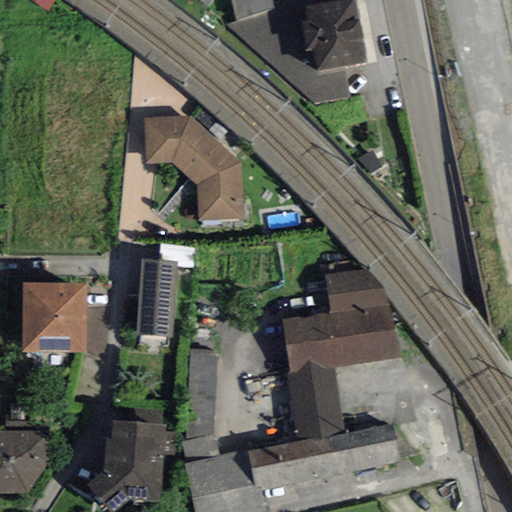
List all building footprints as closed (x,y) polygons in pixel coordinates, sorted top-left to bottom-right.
[(273,10),(271,0),(230,0),(235,19),(273,10)] [(367,63),(356,0),(346,0),(305,7),(308,21),(300,22),(305,51),(313,49),(316,71),(367,63)] [(240,162),(206,129),(189,118),(145,118),(147,164),(173,161),(195,184),(197,221),(242,220),(240,162)] [(511,186),(498,189),(510,252),(511,251),(511,186)] [(196,246),(160,244),(159,261),(177,261),(176,267),(195,269),(196,246)] [(176,267),(177,261),(159,261),(140,260),(136,336),(173,338),(176,267)] [(331,314),(392,305),(382,287),(365,268),(323,274),(331,314)] [(86,307),(86,284),(23,284),(23,352),(86,353),(86,307)] [(331,314),(282,321),(290,374),(334,368),(399,358),(392,305),(331,314)] [(86,307),(86,353),(107,353),(107,307),(86,307)] [(186,441),(215,436),(217,352),(191,350),(186,441)] [(298,442),(344,433),(334,368),(290,374),(287,375),(298,442)] [(113,511),(128,501),(160,503),(165,427),(112,422),(111,439),(106,439),(104,472),(88,484),(110,511),(113,511)] [(298,442),(247,451),(255,492),(262,490),(401,464),(393,423),(344,433),(298,442)] [(44,432),(0,432),(0,494),(25,494),(44,468),(44,432)] [(182,442),(186,464),(219,457),(215,436),(186,441),(182,442)] [(267,511),(262,490),(255,492),(247,451),(219,457),(186,464),(195,511),(267,511)]
